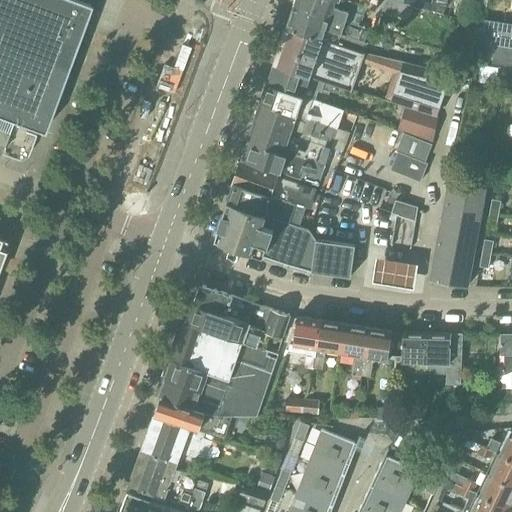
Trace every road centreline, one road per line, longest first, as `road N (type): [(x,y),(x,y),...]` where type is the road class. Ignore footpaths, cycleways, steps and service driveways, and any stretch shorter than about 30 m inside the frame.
road 1 (residential): [(164,242),(322,294),(511,307)]
road 2 (tertiary): [(63,511),(164,242)]
road 3 (tertiary): [(164,242),(256,0)]
road 4 (residential): [(164,242),(0,179)]
